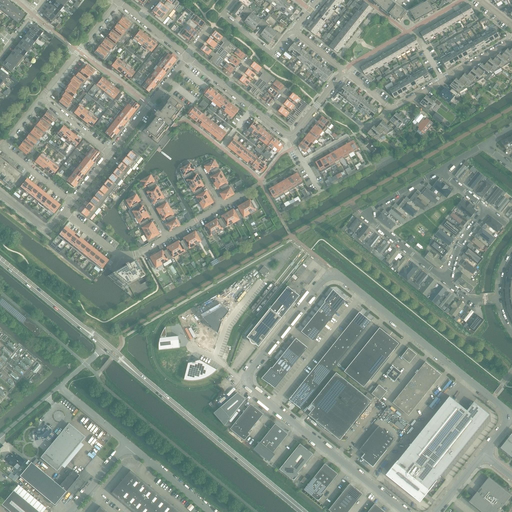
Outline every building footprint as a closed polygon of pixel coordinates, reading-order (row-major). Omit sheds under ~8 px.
[(52,2),(50,4),(59,11),(62,6),(63,6),(55,0),(54,0),(52,2)] [(166,0),(167,1),(166,3),(174,10),(180,2),(176,0),(166,0)] [(275,8),(276,7),(275,7),(280,0),(274,0),(271,4),(271,3),(270,4),(275,8)] [(280,0),(275,7),(276,7),(280,10),(286,2),(283,0),(280,0)] [(329,0),(326,4),(334,11),(337,7),(329,0)] [(372,0),(400,22),(407,13),(390,0),(372,0)] [(414,22),(437,9),(434,4),(431,6),(428,0),(410,11),(413,16),(411,18),(414,22)] [(8,2),(6,1),(0,9),(0,8),(0,10),(3,13),(11,4),(9,2),(8,2)] [(242,11),(246,14),(250,9),(242,2),(238,6),(235,10),(233,13),(236,16),(236,15),(238,17),(242,11)] [(280,10),(284,14),(290,5),(286,2),(280,10)] [(365,2),(361,7),(369,13),(370,12),(371,9),(372,10),(373,9),(365,2)] [(158,3),(156,6),(168,17),(174,10),(166,3),(164,5),(161,3),(159,5),(158,3)] [(14,6),(11,4),(3,13),(8,17),(9,16),(15,8),(13,7),(14,6)] [(49,7),(47,10),(57,17),(60,12),(59,11),(50,4),(49,6),(49,7)] [(326,4),(323,8),(331,15),(334,11),(326,4)] [(284,14),(288,17),(295,9),(294,9),(290,5),(284,14)] [(469,5),(465,8),(470,15),(471,14),(475,21),(478,20),(474,13),(469,5)] [(163,24),(168,17),(156,6),(153,9),(155,10),(153,12),(156,14),(154,17),(163,24)] [(369,14),(369,13),(361,7),(358,11),(366,17),(367,16),(366,16),(368,13),(369,14)] [(17,9),(15,8),(9,16),(13,19),(20,11),(17,9)] [(295,8),(294,9),(295,9),(288,17),(292,21),(294,18),(295,18),(298,15),(297,15),(299,12),(295,8)] [(323,8),(320,12),(328,19),(331,15),(323,8)] [(465,8),(461,10),(465,18),(470,15),(465,8)] [(253,12),(250,9),(246,14),(249,17),(245,22),(247,23),(246,24),(249,26),(257,17),(252,13),(253,12)] [(57,17),(47,10),(45,12),(44,12),(42,14),(52,22),(55,20),(57,17)] [(461,10),(456,13),(461,20),(465,18),(461,10)] [(23,13),(20,11),(13,19),(18,23),(24,15),(22,14),(23,13)] [(365,18),(366,17),(358,11),(355,15),(363,21),(364,20),(363,20),(365,17),(365,18)] [(320,12),(316,16),(325,23),(328,19),(320,12)] [(456,13),(452,15),(456,23),(461,20),(456,13)] [(194,14),(188,21),(196,28),(198,25),(201,28),(203,26),(204,27),(206,24),(208,26),(209,26),(194,14)] [(118,23),(119,23),(128,30),(134,23),(125,15),(123,18),(122,17),(118,23)] [(362,22),(363,21),(355,15),(352,19),(360,25),(360,24),(362,21),(362,22)] [(452,15),(447,18),(452,26),(456,23),(452,15)] [(316,16),(313,20),(321,27),(325,23),(316,16)] [(261,20),(257,17),(249,26),(252,28),(254,29),(258,24),(262,27),(266,22),(262,19),(261,20)] [(447,18),(443,20),(447,28),(452,26),(447,18)] [(359,25),(360,25),(352,19),(349,23),(356,29),(357,28),(359,25)] [(313,20),(310,24),(318,31),(321,27),(313,20)] [(443,20),(438,23),(443,31),(447,28),(443,20)] [(195,30),(196,28),(188,21),(182,28),(195,38),(198,35),(196,34),(198,32),(195,30)] [(269,25),(266,22),(262,27),(265,30),(261,35),(263,36),(262,37),(265,39),(273,30),(268,26),(269,25)] [(112,30),(113,31),(122,38),(128,30),(119,23),(117,26),(116,25),(112,30)] [(356,29),(349,23),(345,27),(353,33),(354,32),(356,29)] [(438,23),(434,25),(439,33),(443,31),(438,23)] [(315,35),(318,31),(310,24),(307,28),(315,35)] [(40,34),(41,35),(44,33),(36,27),(34,25),(32,27),(32,28),(30,31),(38,37),(40,34)] [(434,25),(430,28),(434,36),(439,33),(434,25)] [(496,26),(490,30),(495,40),(500,37),(497,32),(499,30),(496,26)] [(353,33),(345,27),(342,31),(350,37),(351,36),(351,35),(352,33),(353,33)] [(193,41),(195,38),(182,28),(177,35),(171,29),(170,30),(190,45),(185,41),(187,39),(190,41),(192,40),(193,41)] [(430,28),(425,31),(430,38),(434,36),(430,28)] [(224,43),(221,47),(225,50),(230,43),(213,29),(212,29),(215,31),(211,35),(220,42),(221,41),(224,43)] [(277,33),(273,30),(265,39),(268,41),(270,42),(274,37),(278,40),(282,35),(278,32),(277,33)] [(485,32),(486,35),(486,34),(491,42),(495,40),(490,30),(485,32)] [(27,33),(26,35),(34,42),(36,39),(37,40),(39,38),(38,37),(30,31),(28,33),(27,33)] [(106,38),(107,38),(114,44),(117,41),(118,43),(122,38),(113,31),(111,33),(110,32),(106,38)] [(137,44),(138,42),(144,34),(139,31),(132,40),(137,44)] [(349,37),(350,37),(342,31),(339,35),(347,41),(348,40),(347,39),(349,37)] [(428,39),(430,38),(425,31),(421,33),(425,41),(428,45),(430,44),(428,39)] [(485,32),(481,35),(482,37),(486,45),(491,42),(486,34),(486,35),(485,32)] [(138,42),(142,45),(148,38),(144,34),(138,42)] [(25,38),(22,40),(30,47),(32,44),(34,45),(36,43),(34,42),(26,35),(24,37),(25,38)] [(346,41),(347,41),(339,35),(336,39),(344,45),(344,44),(344,43),(346,41)] [(218,50),(215,54),(219,57),(225,50),(221,47),(209,37),(206,42),(215,49),(216,48),(218,50)] [(414,37),(409,40),(414,48),(416,46),(419,51),(421,49),(419,45),(414,37)] [(482,37),(478,40),(482,47),(486,45),(482,37)] [(100,45),(101,46),(108,51),(111,49),(112,50),(116,45),(114,44),(107,38),(105,41),(104,40),(100,45)] [(152,41),(148,38),(142,45),(141,47),(145,50),(146,48),(152,41)] [(343,45),(344,45),(336,39),(333,42),(341,49),(341,48),(341,47),(343,45)] [(20,43),(18,45),(26,52),(28,49),(30,50),(32,48),(30,47),(22,40),(20,43)] [(405,42),(409,50),(414,48),(409,40),(405,42)] [(478,50),(473,42),(472,40),(467,43),(469,45),(473,53),(478,50)] [(478,40),(473,42),(478,50),(482,47),(478,40)] [(157,44),(152,41),(146,48),(151,52),(157,44)] [(292,57),(294,55),(293,55),(299,48),(297,46),(297,45),(295,42),(286,53),(292,57)] [(340,49),(341,49),(333,42),(329,47),(337,53),(338,52),(338,51),(340,49)] [(400,45),(405,53),(409,50),(405,42),(400,45)] [(248,57),(230,43),(225,50),(229,53),(232,49),(235,52),(234,53),(243,60),(246,56),(248,58),(248,57)] [(467,43),(463,45),(464,47),(469,55),(473,53),(469,45),(467,43)] [(198,52),(214,64),(219,57),(215,54),(204,44),(200,49),(209,56),(210,54),(213,57),(210,61),(198,51),(198,52)] [(17,47),(14,50),(22,56),(24,54),(26,55),(28,53),(26,52),(18,45),(16,47),(17,47)] [(396,47),(401,55),(405,53),(400,45),(396,47)] [(459,48),(460,50),(464,58),(469,55),(464,47),(463,45),(459,48)] [(110,53),(108,51),(101,46),(99,48),(98,47),(94,53),(104,61),(110,53)] [(392,50),(396,58),(401,55),(396,47),(392,50)] [(302,50),(299,48),(293,55),(294,55),(299,60),(306,51),(303,49),(302,50)] [(505,55),(503,57),(510,63),(511,62),(511,52),(508,49),(504,54),(505,55)] [(12,53),(10,55),(20,63),(24,58),(22,56),(14,50),(12,53)] [(241,63),(229,53),(225,50),(219,57),(223,60),(227,56),(229,59),(228,60),(237,67),(241,63)] [(387,52),(392,60),(396,58),(392,50),(387,52)] [(460,60),(455,52),(454,50),(450,53),(451,55),(456,63),(460,60)] [(460,50),(455,52),(460,60),(464,58),(460,50)] [(308,53),(306,51),(299,60),(304,64),(310,56),(308,54),(308,53)] [(383,55),(388,63),(392,60),(387,52),(383,55)] [(167,53),(164,58),(172,64),(176,60),(174,59),(170,56),(167,53)] [(450,53),(445,55),(447,57),(451,65),(456,63),(451,55),(450,53)] [(496,60),(494,62),(502,68),(510,63),(503,57),(499,54),(495,59),(496,60)] [(9,57),(7,60),(16,67),(20,63),(10,55),(8,57),(9,57)] [(379,57),(383,65),(388,63),(383,55),(379,57)] [(447,57),(445,55),(441,58),(447,69),(452,66),(451,65),(447,57)] [(313,58),(310,56),(304,64),(303,66),(308,70),(310,68),(316,60),(314,58),(313,58)] [(163,57),(159,61),(169,68),(172,64),(164,58),(163,57)] [(235,69),(223,60),(219,57),(214,64),(229,77),(230,76),(226,73),(223,71),(218,67),(221,63),(224,66),(223,67),(232,74),(235,69)] [(374,60),(379,68),(383,65),(379,57),(374,60)] [(111,66),(116,69),(122,62),(117,59),(111,66)] [(487,65),(486,67),(493,73),(502,68),(494,62),(490,59),(487,64),(487,65)] [(12,69),(14,70),(16,67),(7,60),(4,63),(2,65),(10,71),(12,69)] [(116,69),(120,73),(127,64),(123,60),(122,62),(116,69)] [(263,74),(260,78),(264,81),(269,74),(251,60),(253,62),(250,66),(259,73),(260,72),(263,74)] [(319,62),(316,60),(310,68),(315,72),(321,65),(318,63),(319,62)] [(370,62),(375,70),(379,68),(374,60),(370,62)] [(159,61),(156,65),(165,73),(169,68),(159,61)] [(366,65),(370,73),(375,70),(370,62),(366,65)] [(120,73),(124,76),(130,69),(132,67),(127,64),(120,73)] [(479,70),(477,72),(485,78),(493,73),(486,67),(482,64),(478,69),(479,70)] [(87,65),(83,69),(90,75),(94,71),(87,65)] [(154,70),(162,77),(165,73),(156,65),(153,69),(154,70)] [(324,67),(321,65),(315,72),(320,77),(327,68),(324,66),(324,67)] [(368,74),(370,73),(366,65),(361,68),(365,76),(366,75),(372,81),(374,79),(368,74)] [(257,81),(254,85),(258,88),(264,81),(260,78),(248,68),(244,73),(253,80),(254,79),(257,81)] [(330,70),(327,68),(320,77),(319,79),(324,83),(332,74),(329,71),(330,70)] [(86,79),(90,75),(83,69),(79,73),(86,79)] [(134,72),(130,69),(124,76),(129,80),(134,72)] [(470,74),(469,77),(468,77),(476,83),(485,78),(477,72),(473,69),(469,74),(470,74)] [(0,78),(4,82),(9,77),(7,75),(0,70),(0,78)] [(154,70),(151,74),(159,81),(162,77),(154,70)] [(420,70),(415,73),(421,83),(425,80),(426,81),(421,72),(420,70)] [(426,70),(421,72),(426,81),(431,78),(426,70)] [(87,80),(86,79),(79,73),(78,73),(75,77),(83,84),(84,85),(87,80)] [(150,73),(146,77),(156,85),(159,81),(151,74),(150,73)] [(411,75),(412,78),(412,77),(417,85),(421,83),(415,73),(411,75)] [(268,84),(271,80),(274,83),(273,84),(281,91),(285,87),(287,89),(287,88),(269,74),(264,81),(268,84)] [(462,79),(460,82),(467,88),(476,83),(468,77),(469,77),(465,74),(461,79),(462,79)] [(237,83),(252,95),(258,88),(254,85),(242,75),(239,80),(248,87),(249,85),(252,88),(248,92),(237,82),(237,83)] [(79,88),(83,84),(75,77),(74,76),(70,81),(71,82),(78,87),(78,88),(79,88)] [(145,83),(153,89),(156,85),(146,77),(143,81),(145,83)] [(412,77),(412,78),(408,80),(412,88),(417,85),(412,77)] [(95,83),(88,93),(90,95),(94,89),(95,90),(96,88),(99,90),(101,89),(101,88),(106,81),(102,78),(101,79),(97,84),(95,83)] [(459,93),(467,88),(460,82),(456,79),(452,84),(453,84),(451,87),(459,93)] [(408,80),(403,83),(408,90),(412,88),(408,80)] [(101,88),(101,89),(105,92),(111,84),(106,81),(101,88)] [(279,94),(268,84),(264,81),(258,88),(262,91),(265,87),(268,90),(267,91),(276,98),(279,94)] [(398,84),(399,85),(403,93),(408,90),(403,83),(402,81),(398,84)] [(75,92),(78,88),(78,87),(71,82),(67,86),(68,87),(75,92)] [(149,93),(153,89),(145,83),(142,87),(149,93)] [(115,88),(111,84),(105,92),(103,94),(108,97),(115,88)] [(345,84),(338,94),(343,98),(352,88),(349,86),(348,87),(345,84)] [(394,98),(399,95),(394,88),(395,88),(393,85),(387,89),(389,94),(391,93),(394,98)] [(399,85),(395,88),(394,88),(399,95),(403,93),(399,85)] [(76,92),(75,92),(68,87),(65,91),(65,92),(66,92),(72,97),(76,92)] [(119,91),(115,88),(108,97),(112,101),(119,91)] [(205,95),(209,98),(215,91),(211,88),(210,89),(208,88),(204,93),(206,94),(205,95)] [(269,97),(262,91),(258,88),(252,95),(268,108),(268,107),(257,98),(260,94),(263,96),(262,98),(270,105),(274,100),(271,98),(269,97)] [(354,90),(352,88),(343,98),(349,103),(356,93),(354,91),(354,90)] [(460,96),(452,89),(449,92),(445,88),(442,91),(441,91),(440,93),(440,94),(439,95),(449,103),(450,101),(451,102),(456,97),(458,99),(460,96)] [(209,98),(213,102),(219,94),(215,91),(209,98)] [(301,105),(298,109),(302,112),(308,105),(290,91),(292,93),(289,97),(298,104),(299,103),(301,105)] [(73,97),(72,97),(66,92),(65,92),(62,96),(63,97),(69,102),(73,97)] [(359,95),(356,93),(349,103),(354,107),(356,105),(362,97),(360,94),(359,95)] [(213,102),(217,105),(223,97),(219,94),(213,102)] [(423,102),(421,104),(429,111),(433,105),(434,103),(439,106),(442,103),(437,99),(433,96),(430,99),(426,96),(422,101),(423,102)] [(72,104),(69,102),(63,97),(59,101),(60,102),(58,104),(67,111),(72,104)] [(217,105),(221,108),(227,101),(223,97),(217,105)] [(365,99),(362,97),(356,105),(361,109),(367,102),(364,100),(365,99)] [(151,123),(146,130),(153,136),(152,139),(158,144),(166,134),(164,132),(165,131),(166,131),(169,128),(170,126),(171,128),(173,125),(175,123),(173,121),(177,116),(184,107),(173,98),(162,112),(159,110),(157,112),(156,115),(158,117),(152,123),(151,123)] [(131,99),(127,103),(127,104),(135,110),(139,106),(131,99)] [(296,112),(293,116),(297,119),(302,112),(298,109),(287,99),(283,104),(292,111),(293,109),(296,112)] [(221,108),(225,111),(231,104),(227,101),(221,108)] [(370,104),(367,102),(361,109),(366,114),(373,105),(370,103),(370,104)] [(124,108),(132,114),(135,110),(127,104),(127,103),(126,103),(123,107),(124,108)] [(225,111),(229,114),(235,107),(231,104),(225,111)] [(376,107),(373,105),(366,114),(372,118),(378,111),(375,108),(376,107)] [(74,113),(78,116),(84,109),(80,106),(74,113)] [(291,126),(297,119),(293,116),(281,106),(278,111),(287,118),(288,116),(290,119),(287,123),(276,113),(275,114),(291,126)] [(239,110),(235,107),(229,114),(233,118),(239,110)] [(124,108),(121,112),(129,118),(132,114),(124,108)] [(189,115),(193,118),(199,111),(195,108),(194,109),(192,108),(188,113),(190,114),(189,115)] [(78,116),(83,120),(88,112),(84,109),(78,116)] [(83,120),(87,123),(94,114),(90,110),(88,112),(83,120)] [(42,118),(43,119),(43,118),(50,124),(52,122),(54,123),(58,118),(49,111),(47,113),(46,113),(42,118)] [(193,118),(197,122),(203,114),(199,111),(193,118)] [(121,112),(118,116),(126,122),(129,118),(121,112)] [(393,119),(391,122),(399,128),(403,123),(406,125),(409,120),(406,118),(407,117),(403,113),(401,112),(398,115),(396,113),(392,118),(393,119)] [(419,112),(413,119),(414,120),(417,122),(418,123),(424,116),(419,112)] [(435,114),(433,117),(440,123),(442,120),(444,118),(436,113),(435,114)] [(94,114),(87,123),(91,127),(99,117),(94,114)] [(197,122),(201,125),(207,117),(203,114),(197,122)] [(118,116),(115,120),(123,126),(126,122),(118,116)] [(201,125),(205,128),(211,121),(207,117),(201,125)] [(323,117),(319,121),(326,127),(327,127),(330,123),(330,122),(331,121),(328,119),(327,120),(323,117)] [(36,125),(37,126),(44,132),(46,129),(48,131),(52,126),(50,124),(43,118),(43,119),(41,121),(40,120),(36,125)] [(119,130),(123,126),(115,120),(114,119),(110,123),(112,125),(119,130)] [(425,134),(433,124),(427,119),(425,122),(423,120),(419,125),(421,126),(419,129),(417,131),(422,136),(424,134),(425,134)] [(205,128),(209,131),(215,124),(211,121),(205,128)] [(328,128),(327,127),(326,127),(319,121),(316,125),(323,131),(325,133),(328,128)] [(379,127),(378,129),(385,135),(394,130),(382,121),(379,126),(379,127)] [(249,130),(252,133),(258,126),(254,123),(248,130),(249,130)] [(209,131),(213,134),(219,127),(215,124),(209,131)] [(112,125),(108,129),(116,135),(119,130),(112,125)] [(320,135),(323,131),(316,125),(312,129),(320,135)] [(30,133),(31,134),(31,133),(38,139),(41,137),(42,138),(46,133),(44,132),(37,126),(35,128),(34,128),(30,133)] [(61,139),(62,137),(68,130),(63,126),(56,135),(61,139)] [(252,133),(256,136),(262,129),(258,126),(252,133)] [(376,140),(385,135),(378,129),(374,126),(370,131),(371,132),(369,134),(376,141),(376,140)] [(213,134),(217,138),(223,130),(219,127),(213,134)] [(112,139),(116,135),(108,129),(105,133),(112,139)] [(256,136),(260,140),(266,132),(262,129),(256,136)] [(322,137),(320,135),(312,129),(309,134),(316,140),(318,141),(322,137)] [(62,137),(66,140),(72,133),(68,130),(62,137)] [(227,133),(223,130),(217,138),(221,141),(227,133)] [(260,140),(264,143),(270,135),(266,132),(260,140)] [(24,140),(25,141),(32,147),(35,144),(36,146),(40,141),(38,139),(31,133),(31,134),(29,136),(28,135),(24,140)] [(69,146),(71,144),(70,144),(76,136),(72,133),(66,140),(65,142),(69,146)] [(309,134),(306,138),(313,144),(316,140),(309,134)] [(264,143),(268,146),(274,139),(270,135),(264,143)] [(81,140),(76,136),(70,144),(71,144),(75,147),(81,140)] [(306,138),(302,142),(310,148),(313,144),(306,138)] [(228,147),(232,150),(238,143),(234,139),(228,147)] [(268,146),(272,149),(278,142),(274,139),(268,146)] [(511,148),(507,140),(502,142),(507,151),(511,148)] [(34,148),(32,147),(25,141),(23,143),(22,143),(18,148),(26,154),(29,152),(30,153),(34,148)] [(353,141),(349,144),(353,152),(358,149),(359,148),(357,145),(356,145),(353,141)] [(282,145),(278,142),(272,149),(276,152),(277,151),(279,152),(283,147),(281,146),(282,145)] [(306,152),(310,148),(302,142),(299,147),(303,150),(302,151),(305,153),(306,152)] [(232,150),(236,153),(242,146),(238,143),(232,150)] [(349,144),(344,146),(349,154),(353,152),(349,144)] [(236,153),(240,156),(246,149),(242,146),(236,153)] [(344,146),(339,149),(344,157),(345,159),(350,156),(349,154),(344,146)] [(89,152),(97,159),(100,154),(91,147),(87,151),(89,152)] [(240,156),(244,160),(250,152),(246,149),(240,156)] [(339,149),(335,152),(339,160),(344,157),(339,149)] [(132,150),(127,156),(136,163),(141,157),(132,150)] [(89,152),(85,156),(93,163),(97,159),(89,152)] [(244,160),(248,163),(254,155),(250,152),(244,160)] [(335,152),(330,154),(335,162),(339,160),(335,152)] [(35,162),(39,165),(45,158),(41,154),(35,162)] [(330,154),(325,157),(331,167),(336,165),(335,162),(330,154)] [(248,163),(252,166),(258,159),(254,155),(248,163)] [(47,156),(45,158),(39,165),(44,168),(51,159),(47,156)] [(85,156),(82,160),(90,167),(93,163),(85,156)] [(132,169),(136,163),(127,156),(123,162),(131,168),(130,168),(132,169)] [(0,183),(9,191),(13,186),(22,175),(0,157),(0,183)] [(325,157),(321,160),(325,168),(326,170),(331,167),(325,157)] [(44,168),(48,172),(55,163),(51,159),(44,168)] [(213,170),(214,172),(221,169),(215,159),(209,163),(208,160),(204,163),(206,166),(205,167),(208,172),(213,170)] [(252,166),(256,169),(262,162),(258,159),(252,166)] [(82,160),(79,164),(87,171),(90,167),(82,160)] [(320,171),(325,168),(321,160),(316,163),(318,167),(317,168),(319,171),(320,170),(320,171)] [(180,173),(184,179),(191,175),(190,172),(194,170),(191,164),(190,164),(188,161),(184,164),(185,166),(180,169),(180,170),(181,172),(180,173)] [(126,174),(126,173),(130,168),(131,168),(123,162),(118,167),(126,174)] [(266,165),(262,162),(256,169),(260,172),(261,171),(263,172),(267,167),(265,166),(266,165)] [(60,166),(55,163),(48,172),(52,175),(60,166)] [(79,164),(76,168),(84,175),(87,171),(79,164)] [(81,179),(84,175),(76,168),(75,167),(71,171),(73,173),(81,179)] [(127,174),(126,173),(126,174),(118,167),(114,173),(121,179),(123,180),(127,174)] [(212,181),(214,184),(225,177),(221,169),(214,172),(215,175),(211,178),(213,181),(212,181)] [(77,183),(81,179),(73,173),(70,177),(77,183)] [(117,185),(121,179),(114,173),(109,179),(117,185)] [(297,173),(293,176),(297,184),(298,184),(302,181),(303,180),(301,177),(300,178),(297,173)] [(150,187),(156,184),(158,183),(155,177),(153,178),(152,175),(142,181),(145,187),(149,185),(150,187)] [(188,184),(190,187),(201,180),(200,177),(199,178),(197,175),(193,177),(191,175),(184,179),(187,185),(188,184)] [(299,186),(298,184),(297,184),(293,176),(288,179),(294,189),(299,186)] [(74,187),(77,183),(70,177),(67,181),(74,187)] [(230,185),(225,177),(214,184),(215,186),(216,186),(218,189),(222,186),(223,189),(231,185),(231,184),(230,185)] [(25,191),(31,183),(27,179),(19,188),(24,192),(25,191)] [(118,186),(117,185),(109,179),(105,184),(114,192),(118,186)] [(289,192),(294,189),(288,179),(283,181),(288,189),(288,190),(289,192)] [(203,183),(201,180),(190,187),(194,195),(201,191),(200,188),(204,186),(202,183),(203,183)] [(283,192),(288,190),(288,189),(283,181),(279,184),(283,192)] [(25,191),(30,194),(36,186),(31,183),(25,191)] [(109,198),(114,192),(105,184),(100,190),(108,196),(108,197),(109,198)] [(149,196),(150,198),(161,192),(156,184),(150,187),(152,190),(148,192),(149,195),(149,196)] [(285,194),(283,192),(279,184),(274,187),(280,197),(285,194)] [(234,190),(231,185),(223,189),(225,192),(221,194),(224,200),(235,194),(233,191),(234,190)] [(29,195),(34,199),(41,190),(36,186),(30,194),(29,195)] [(275,200),(280,197),(274,187),(269,189),(272,194),(270,195),(272,198),(274,197),(275,200)] [(39,202),(45,194),(41,190),(34,199),(38,203),(39,202)] [(103,202),(108,197),(108,196),(100,190),(95,196),(103,202)] [(203,194),(201,191),(194,195),(199,203),(211,196),(209,194),(208,194),(207,191),(203,194)] [(158,201),(160,204),(165,201),(161,192),(150,198),(152,201),(153,201),(154,204),(158,201)] [(39,202),(43,206),(44,206),(50,198),(45,194),(39,202)] [(126,205),(130,210),(137,206),(136,203),(140,201),(137,195),(126,201),(127,204),(126,205)] [(105,203),(103,202),(95,196),(91,202),(99,208),(100,209),(105,203)] [(212,199),(211,196),(199,203),(204,211),(211,208),(209,205),(213,203),(211,200),(212,199)] [(48,209),(49,209),(55,201),(50,198),(44,206),(43,206),(42,207),(47,211),(48,209)] [(403,208),(408,202),(404,200),(404,199),(403,200),(399,206),(398,206),(401,208),(402,208),(403,208)] [(250,200),(244,204),(250,213),(259,209),(253,200),(251,201),(250,200)] [(60,205),(55,201),(49,209),(53,213),(60,205)] [(158,212),(160,215),(170,209),(165,201),(160,204),(161,206),(157,209),(159,212),(158,212)] [(91,202),(86,207),(94,214),(99,208),(91,202)] [(239,208),(237,209),(242,218),(250,213),(244,204),(239,207),(239,208)] [(131,210),(136,218),(147,211),(146,208),(145,209),(143,206),(139,208),(137,206),(130,210),(131,210)] [(89,219),(94,214),(86,207),(82,213),(89,219)] [(168,218),(169,220),(175,217),(170,209),(160,215),(161,218),(162,217),(164,220),(168,218)] [(234,210),(228,213),(234,223),(242,218),(237,209),(234,211),(234,210)] [(149,214),(147,211),(136,218),(140,226),(147,222),(145,220),(150,217),(148,215),(149,214)] [(223,217),(220,219),(225,228),(234,223),(228,213),(222,216),(223,217)] [(180,226),(175,217),(169,220),(171,223),(167,225),(170,231),(180,226)] [(217,219),(212,223),(217,232),(225,228),(220,219),(218,220),(217,219)] [(145,234),(157,228),(155,225),(154,225),(153,223),(148,225),(147,222),(140,226),(142,226),(146,234),(145,234)] [(209,237),(217,232),(212,223),(206,226),(206,227),(204,228),(209,237)] [(58,236),(62,240),(70,230),(65,226),(58,236)] [(158,231),(157,228),(145,234),(147,237),(145,237),(149,243),(157,239),(155,236),(159,234),(157,231),(158,231)] [(62,240),(67,244),(75,234),(70,230),(62,240)] [(195,232),(190,235),(195,245),(204,240),(202,238),(200,233),(199,231),(196,233),(195,232)] [(356,236),(357,235),(354,233),(351,237),(354,239),(361,244),(362,242),(356,236)] [(67,244),(72,247),(80,238),(75,234),(67,244)] [(185,239),(182,241),(187,250),(195,245),(190,235),(184,238),(185,239)] [(72,247),(77,251),(84,242),(80,238),(72,247)] [(179,241),(173,245),(179,254),(187,250),(182,241),(180,242),(179,241)] [(366,242),(366,243),(363,241),(362,242),(361,244),(363,246),(370,252),(373,248),(369,245),(366,242)] [(77,251),(81,255),(89,245),(84,242),(77,251)] [(81,255),(86,259),(94,249),(89,245),(81,255)] [(168,249),(166,250),(171,259),(179,254),(173,245),(168,248),(168,249)] [(86,259),(91,262),(98,253),(94,249),(86,259)] [(163,251),(157,254),(163,264),(171,259),(166,250),(163,252),(163,251)] [(91,262),(95,266),(103,257),(98,253),(91,262)] [(154,269),(163,264),(157,254),(151,257),(152,258),(149,260),(154,269)] [(108,260),(103,257),(95,266),(100,270),(108,260)] [(126,265),(108,276),(122,287),(128,284),(136,298),(151,288),(135,260),(128,264),(127,262),(125,264),(126,265)] [(173,265),(169,267),(173,275),(177,272),(173,265)] [(264,266),(259,272),(265,277),(270,271),(264,266)] [(255,344),(256,344),(259,347),(279,321),(280,319),(281,319),(300,296),(296,293),(295,291),(294,290),(292,289),(288,286),(269,310),(268,312),(268,311),(247,337),(250,340),(250,341),(251,341),(251,342),(252,343),(253,344),(254,344),(255,344)] [(333,290),(325,301),(337,311),(345,301),(346,300),(333,290)] [(0,305),(37,337),(42,331),(4,299),(0,295),(0,305)] [(325,302),(318,311),(329,321),(337,311),(325,301),(324,302),(325,302)] [(220,304),(201,315),(218,333),(222,322),(221,321),(224,318),(230,311),(220,304)] [(184,313),(179,318),(186,325),(188,327),(193,323),(197,327),(203,334),(208,339),(211,341),(215,338),(219,334),(218,333),(195,309),(195,308),(187,316),(185,313),(184,313)] [(318,311),(310,322),(321,331),(329,321),(318,311)] [(355,317),(354,319),(365,329),(371,321),(366,317),(360,312),(355,318),(355,317)] [(354,319),(348,327),(359,336),(365,329),(354,319)] [(303,333),(313,341),(321,331),(310,322),(301,332),(303,333)] [(159,350),(180,348),(179,336),(167,337),(165,327),(162,333),(160,340),(159,345),(159,350)] [(348,327),(342,334),(354,343),(359,336),(348,327)] [(373,336),(372,337),(392,352),(399,344),(387,334),(380,328),(373,336)] [(342,334),(336,341),(348,350),(354,343),(342,334)] [(372,337),(365,345),(385,361),(392,352),(372,337)] [(296,338),(291,345),(302,354),(308,348),(296,338)] [(336,341),(330,348),(342,358),(348,350),(336,341)] [(9,342),(7,345),(14,351),(16,348),(9,342)] [(291,345),(285,352),(297,361),(302,354),(291,345)] [(361,351),(358,354),(378,370),(385,361),(365,345),(361,352),(361,351)] [(5,348),(3,350),(10,356),(12,354),(5,348)] [(330,348),(324,356),(336,365),(342,358),(330,348)] [(402,357),(409,363),(410,363),(416,354),(409,348),(402,357)] [(285,352),(280,359),(291,368),(297,361),(285,352)] [(358,354),(351,363),(371,379),(378,370),(358,354)] [(26,356),(24,359),(31,365),(33,362),(26,356)] [(324,356),(319,363),(330,372),(336,365),(324,356)] [(280,359),(274,365),(286,375),(291,368),(280,359)] [(200,360),(188,363),(184,379),(187,380),(189,380),(191,380),(194,380),(196,380),(199,380),(201,379),(204,378),(206,377),(209,376),(211,375),(212,374),(214,372),(216,371),(217,370),(217,369),(216,371),(212,366),(200,360)] [(21,362),(19,364),(26,370),(28,367),(21,362)] [(426,362),(421,368),(429,374),(424,380),(432,386),(441,375),(426,362)] [(38,363),(32,371),(35,373),(41,366),(38,363)] [(319,363),(313,370),(324,380),(330,372),(319,363)] [(351,363),(344,372),(364,387),(371,379),(351,363)] [(271,367),(268,371),(280,381),(286,375),(274,365),(272,368),(271,367)] [(17,367),(15,369),(22,375),(24,373),(17,367)] [(402,373),(394,367),(387,375),(395,382),(402,373)] [(421,368),(419,370),(416,374),(424,380),(429,374),(421,368)] [(313,370),(307,378),(318,387),(324,380),(313,370)] [(275,388),(280,381),(268,371),(263,378),(275,388)] [(12,372),(10,375),(17,381),(19,378),(12,372)] [(309,415),(340,440),(372,401),(336,373),(311,404),(315,407),(309,415)] [(416,374),(411,379),(419,386),(424,380),(416,374)] [(307,378),(301,385),(313,394),(318,387),(307,378)] [(411,379),(407,385),(415,392),(419,386),(411,379)] [(427,392),(432,386),(424,380),(419,386),(427,392)] [(301,385),(295,392),(307,401),(313,394),(301,385)] [(379,385),(372,394),(380,400),(387,391),(379,385)] [(407,385),(402,391),(410,397),(415,392),(407,385)] [(423,398),(427,392),(419,386),(415,392),(423,398)] [(402,391),(397,397),(405,403),(410,397),(402,391)] [(289,399),(293,403),(295,404),(301,409),(307,401),(295,392),(294,394),(289,399)] [(418,404),(423,398),(415,392),(410,397),(418,404)] [(215,412),(214,413),(225,425),(226,424),(245,399),(238,393),(221,408),(215,412)] [(450,396),(387,474),(405,489),(420,501),(437,480),(455,458),(490,415),(474,402),(467,410),(450,396)] [(397,397),(393,403),(401,409),(405,403),(397,397)] [(413,410),(418,404),(410,397),(405,403),(413,410)] [(401,409),(409,416),(413,410),(405,403),(401,409)] [(251,404),(245,410),(258,420),(263,414),(251,404)] [(230,429),(243,439),(244,439),(244,440),(245,440),(245,439),(246,439),(248,437),(246,436),(258,420),(245,410),(230,429)] [(33,432),(34,434),(33,435),(33,437),(34,438),(35,439),(35,440),(45,438),(51,443),(53,444),(42,457),(57,470),(60,465),(64,468),(83,445),(80,442),(84,437),(69,424),(57,438),(56,437),(57,436),(51,431),(51,430),(45,425),(42,429),(41,429),(40,429),(39,430),(38,431),(33,432)] [(270,456),(288,434),(275,424),(255,449),(269,461),(272,457),(270,456)] [(379,426),(360,450),(365,454),(362,457),(361,457),(373,467),(395,439),(379,426)] [(511,433),(500,448),(511,457),(511,433)] [(300,444),(280,469),(294,481),(297,477),(295,476),(313,454),(300,444)] [(7,458),(5,460),(8,462),(8,463),(10,465),(11,465),(13,467),(17,470),(20,466),(25,461),(21,458),(21,459),(18,456),(16,458),(10,454),(9,456),(8,455),(6,457),(7,458)] [(51,479),(35,465),(31,462),(19,476),(54,505),(66,491),(59,486),(51,479)] [(325,464),(320,470),(333,481),(338,474),(325,464)] [(73,469),(59,486),(66,491),(80,475),(73,469)] [(130,471),(122,480),(111,493),(110,493),(133,511),(180,511),(130,470),(129,470),(130,471)] [(320,470),(315,477),(328,487),(333,481),(320,470)] [(320,496),(328,487),(315,477),(304,490),(319,501),(321,497),(320,496)] [(489,478),(487,480),(482,487),(483,488),(478,493),(477,492),(470,502),(483,511),(497,511),(499,510),(498,509),(502,504),(503,505),(511,496),(489,478)] [(350,484),(342,493),(355,504),(363,494),(350,484)] [(39,511),(13,490),(13,491),(2,505),(10,511),(39,511)] [(348,511),(355,504),(342,493),(329,510),(331,511),(348,511)]
